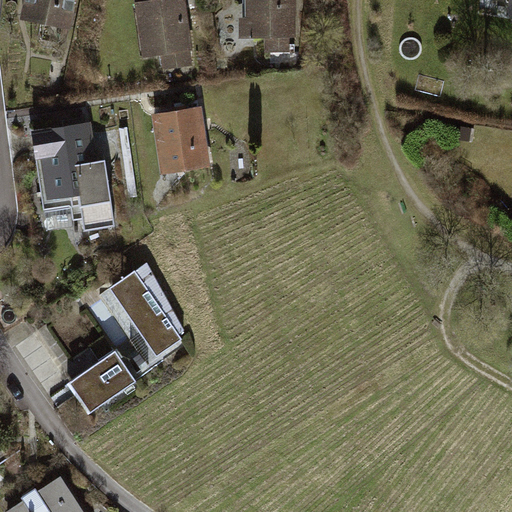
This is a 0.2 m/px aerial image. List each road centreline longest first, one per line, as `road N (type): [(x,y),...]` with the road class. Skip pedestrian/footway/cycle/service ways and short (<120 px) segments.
road 1 (track): [(511,270),(488,263),(414,203),(382,134),(360,38)]
road 2 (residential): [(0,346),(33,396),(143,511)]
road 3 (track): [(488,263),(453,291),(445,312),(452,342),(511,385)]
